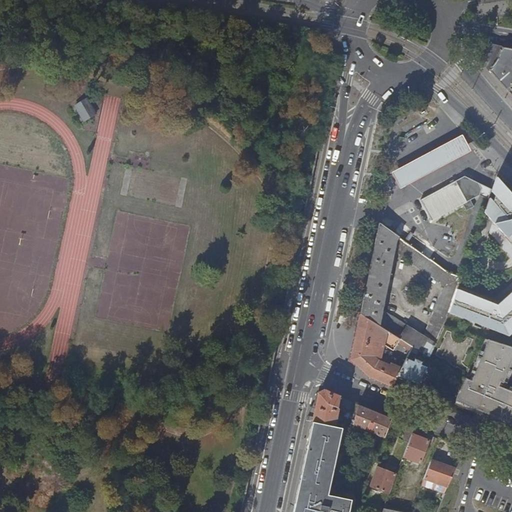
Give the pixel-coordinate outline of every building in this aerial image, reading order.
[(492,47),(491,46),(479,59),(483,63),(492,47)] [(511,49),(492,47),(483,63),(493,75),(511,96),(511,49)] [(84,101),(74,107),(85,123),(94,117),(84,101)] [(463,135),(392,173),(401,189),(471,151),(463,135)] [(451,212),(453,215),(456,214),(465,209),(463,205),(480,196),(482,190),(481,181),(465,177),(421,200),(422,202),(432,221),(451,212)] [(490,199),(495,185),(481,181),(482,190),(480,196),(490,199)] [(511,201),(505,193),(490,233),(511,258),(511,291),(498,303),(458,288),(449,312),(509,335),(511,332),(511,201)] [(449,273),(380,223),(360,315),(401,340),(429,358),(434,345),(442,328),(447,319),(449,312),(458,288),(462,277),(449,273)] [(369,376),(393,388),(398,378),(402,369),(393,365),(392,364),(389,365),(381,362),(382,359),(384,348),(386,347),(393,351),(401,340),(360,315),(355,341),(352,354),(351,360),(369,376)] [(344,352),(352,354),(355,341),(347,339),(344,352)] [(465,379),(465,380),(456,402),(511,424),(511,392),(499,388),(501,383),(504,385),(511,359),(511,348),(488,341),(478,372),(481,373),(479,377),(476,376),(475,376),(475,375),(474,375),(473,375),(472,376),(471,376),(471,377),(470,377),(469,380),(465,379)] [(402,369),(398,378),(419,386),(429,367),(425,365),(425,364),(423,364),(424,362),(414,358),(413,361),(407,358),(402,369)] [(353,425),(359,405),(324,391),(319,393),(313,422),(334,426),(337,414),(341,414),(343,406),(349,407),(347,415),(349,416),(345,429),(351,430),(353,425)] [(384,438),(391,418),(359,405),(353,425),(384,438)] [(334,426),(313,422),(307,449),(337,456),(344,428),(334,426)] [(412,434),(415,428),(408,425),(402,440),(409,443),(412,434)] [(429,441),(412,434),(409,443),(404,456),(421,463),(429,441)] [(376,459),(381,444),(375,442),(370,456),(376,459)] [(337,456),(307,449),(303,467),(301,478),(330,485),(337,456)] [(451,480),(456,468),(432,460),(428,472),(451,480)] [(389,494),(393,483),(392,483),(396,475),(377,467),(370,486),(389,494)] [(295,506),(326,511),(345,511),(348,502),(348,501),(347,499),(345,498),(327,494),(330,485),(301,478),(295,506)]
